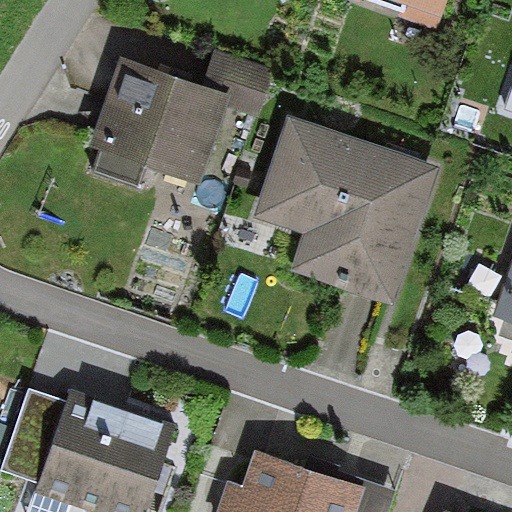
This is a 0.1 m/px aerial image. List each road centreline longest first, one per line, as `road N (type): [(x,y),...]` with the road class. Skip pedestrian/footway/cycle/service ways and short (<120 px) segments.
road 1 (residential): [(0,305),(511,473)]
road 2 (residential): [(0,143),(86,0)]
